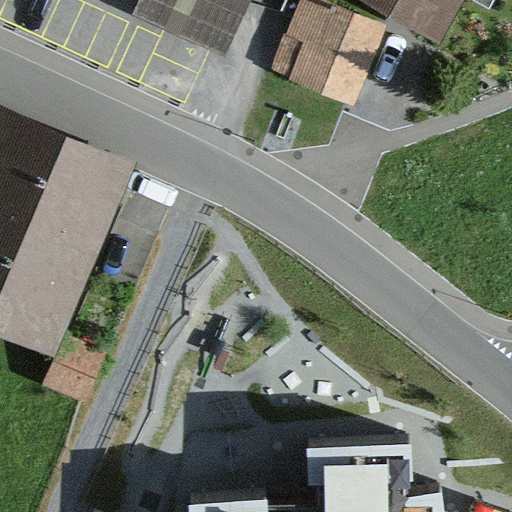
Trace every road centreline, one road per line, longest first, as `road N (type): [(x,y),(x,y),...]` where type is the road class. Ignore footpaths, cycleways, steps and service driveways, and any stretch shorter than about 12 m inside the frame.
road 1 (unclassified): [(246,193),(511,383)]
road 2 (residential): [(246,193),(511,100)]
road 3 (unclassified): [(0,84),(246,193)]
